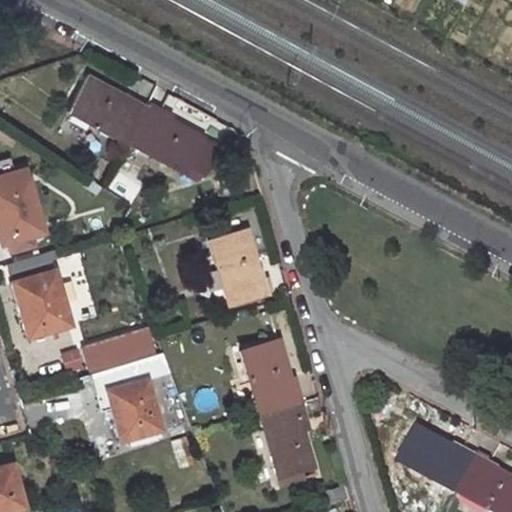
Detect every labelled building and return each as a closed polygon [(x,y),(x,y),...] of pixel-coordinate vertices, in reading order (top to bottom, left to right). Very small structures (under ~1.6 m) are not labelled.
[(89,77),(71,108),(97,123),(99,120),(118,130),(116,134),(130,142),(132,138),(152,104),(139,97),(135,103),(89,77)] [(220,151),(162,118),(166,112),(152,104),(132,138),(130,142),(143,149),(145,146),(164,156),(162,160),(202,183),(220,151)] [(0,183),(24,177),(21,169),(0,174),(0,183)] [(24,177),(0,183),(0,240),(39,229),(24,177)] [(263,285),(260,271),(255,272),(241,223),(205,233),(213,260),(215,259),(221,280),(219,281),(223,296),(263,285)] [(24,336),(67,324),(51,269),(11,280),(15,294),(12,296),(24,336)] [(131,329),(81,344),(87,365),(137,350),(131,329)] [(248,372),(254,395),(251,396),(255,410),(258,409),(297,398),(293,383),(287,385),(273,334),(237,344),(245,373),(248,372)] [(78,348),(59,352),(64,372),(83,368),(78,348)] [(108,400),(118,433),(155,422),(142,372),(106,382),(111,399),(108,400)] [(265,445),(278,494),(279,494),(304,487),(301,477),(313,474),(296,414),(301,413),(297,398),(258,409),(255,410),(259,425),(263,424),(268,444),(265,445)] [(424,467),(441,476),(439,479),(455,487),(457,484),(477,447),(464,439),(466,435),(456,429),(451,440),(418,422),(398,457),(422,470),(424,467)] [(485,503),(501,511),(511,511),(511,474),(486,460),(490,454),(477,447),(457,484),(455,487),(468,494),(469,491),(486,500),(485,503)] [(0,508),(18,503),(7,465),(0,466),(0,508)] [(342,482),(320,489),(323,502),(346,495),(342,482)]
